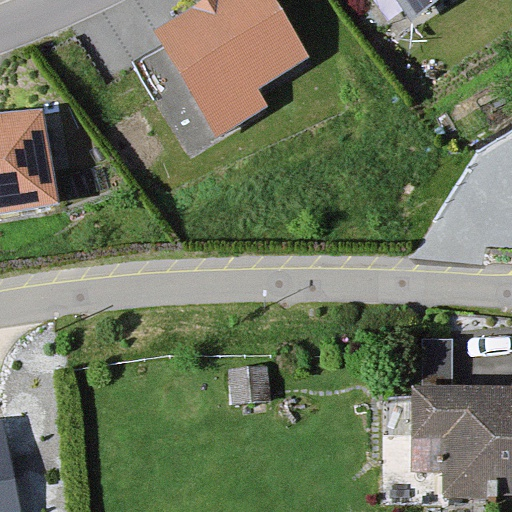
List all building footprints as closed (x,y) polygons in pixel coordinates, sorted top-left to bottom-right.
[(229,0),(147,57),(215,155),(266,119),(255,104),(302,72),(251,0),(229,0)] [(389,0),(415,36),(466,0),(389,0)] [(0,224),(51,214),(34,127),(0,133),(0,224)] [(438,510),(511,509),(511,402),(404,403),(404,480),(438,481),(438,510)] [(15,511),(0,446),(0,511),(15,511)]
